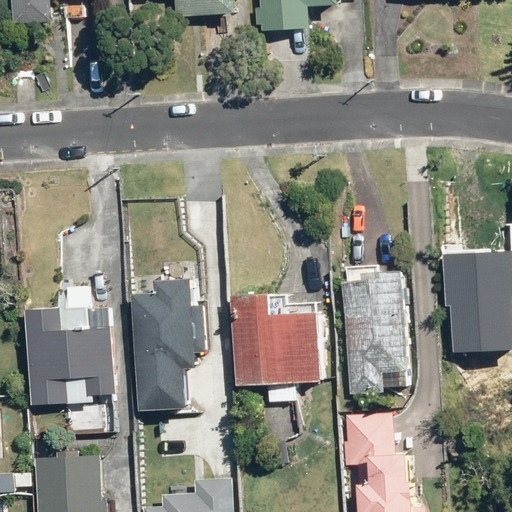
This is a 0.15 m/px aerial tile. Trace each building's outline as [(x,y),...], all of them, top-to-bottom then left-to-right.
[(111,0),(14,0),(16,27),(56,25),(55,3),(111,1),(111,0)] [(237,0),(177,0),(179,21),(238,18),(237,0)] [(342,0),(261,0),(262,36),(315,35),(315,11),(342,10),(342,0)] [(495,356),(496,362),(511,361),(511,254),(446,256),(447,308),(456,308),(457,356),(495,356)] [(353,397),(390,396),(390,392),(414,390),(408,268),(347,271),(353,397)] [(212,370),(208,306),(198,307),(196,282),(160,284),(161,296),(138,297),(144,415),(193,413),(191,371),(212,370)] [(292,296),(235,295),(234,388),(323,389),(324,305),(292,305),(292,296)] [(33,408),(98,406),(98,401),(118,401),(116,308),(31,309),(33,408)] [(500,372),(461,373),(462,428),(501,427),(500,372)] [(347,418),(348,467),(361,466),(361,511),(430,511),(431,510),(417,510),(417,455),(400,455),(399,417),(347,418)] [(112,511),(113,504),(106,504),(106,459),(44,459),(43,511),(112,511)] [(0,476),(0,496),(36,496),(36,476),(0,476)] [(171,507),(150,508),(150,511),(237,511),(236,481),(201,483),(201,494),(171,495),(171,507)]
